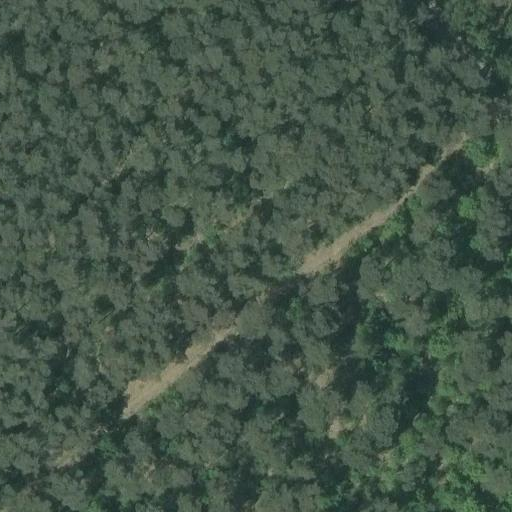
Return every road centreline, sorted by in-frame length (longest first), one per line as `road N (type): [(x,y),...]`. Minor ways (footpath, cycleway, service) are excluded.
road 1 (track): [(414,5),(511,130)]
road 2 (track): [(500,115),(464,141),(462,161),(511,220)]
